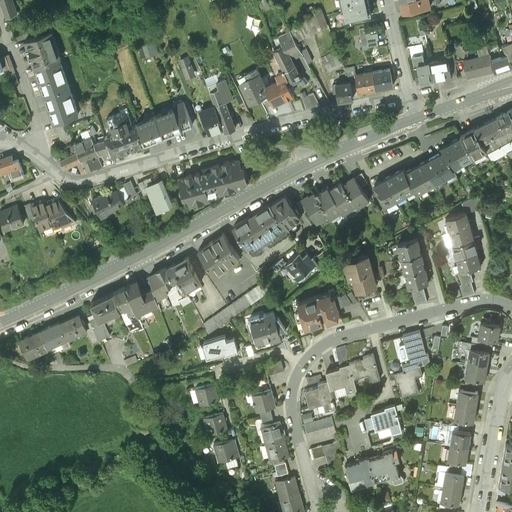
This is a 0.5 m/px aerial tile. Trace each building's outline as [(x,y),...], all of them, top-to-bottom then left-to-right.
[(7,0),(2,2),(7,15),(20,11),(18,6),(16,7),(13,0),(7,0)] [(339,0),(344,19),(371,12),(368,0),(339,0)] [(400,0),(403,9),(430,3),(429,0),(400,0)] [(499,5),(495,6),(494,4),(491,5),(495,16),(502,14),(499,5)] [(322,5),(287,22),(292,32),(295,39),(328,23),(322,5)] [(39,27),(26,32),(28,38),(42,33),(39,27)] [(28,38),(26,39),(29,47),(27,47),(31,57),(32,57),(35,65),(59,56),(61,55),(52,30),(42,33),(28,38)] [(371,31),(365,32),(367,41),(367,45),(377,44),(376,38),(378,38),(377,31),(371,32),(371,31)] [(292,32),(279,38),(282,44),(288,54),(289,54),(293,52),(295,56),(299,54),(306,68),(310,65),(308,62),(305,63),(298,51),(301,49),(300,48),(295,39),(292,32)] [(155,37),(149,40),(154,53),(160,50),(155,37)] [(495,39),(492,40),(492,38),(490,39),(490,41),(488,41),(492,49),(498,48),(495,39)] [(511,41),(503,44),(505,51),(511,50),(511,51),(511,41)] [(421,43),(408,45),(409,46),(410,45),(412,56),(412,55),(422,53),(423,54),(424,54),(421,43)] [(288,54),(282,44),(274,48),(284,69),(294,63),(289,54),(288,54)] [(312,59),(306,47),(301,49),(308,62),(312,59)] [(284,69),(274,48),(267,51),(273,63),(272,64),(276,73),(284,69)] [(308,62),(301,49),(298,51),(305,63),(308,62)] [(336,49),(319,57),(325,63),(321,65),(325,73),(343,63),(336,49)] [(431,62),(424,63),(423,54),(422,53),(412,55),(412,56),(417,81),(434,78),(431,62)] [(6,54),(0,56),(4,66),(5,69),(10,67),(6,54)] [(454,54),(447,55),(448,58),(451,75),(457,74),(454,54)] [(491,54),(479,57),(482,73),(494,70),(491,60),(492,60),(491,54)] [(492,60),(491,60),(494,70),(511,64),(511,63),(510,57),(508,55),(492,60)] [(59,56),(35,65),(54,120),(78,111),(59,56)] [(190,61),(187,63),(184,56),(180,58),(186,74),(194,71),(190,61)] [(479,57),(463,60),(467,76),(482,73),(479,57)] [(448,58),(431,62),(434,78),(451,75),(448,58)] [(302,76),(295,63),(294,63),(284,69),(288,77),(285,78),(288,83),(302,76)] [(354,66),(345,67),(350,80),(351,84),(357,84),(355,75),(356,75),(354,66)] [(284,69),(276,73),(279,78),(266,84),(269,90),(274,101),(292,92),(288,83),(285,78),(288,77),(284,69)] [(389,69),(372,72),(375,88),(392,85),(389,69)] [(259,70),(252,73),(252,74),(240,80),(250,100),(259,96),(259,94),(262,93),(269,90),(266,84),(259,70)] [(235,126),(222,93),(230,89),(223,72),(206,78),(215,102),(217,106),(224,127),(225,130),(235,126)] [(356,75),(355,75),(357,84),(358,91),(375,88),(372,72),(356,75)] [(350,80),(341,82),(341,80),(335,81),(338,100),(353,98),(351,84),(350,80)] [(269,90),(262,93),(267,104),(274,101),(269,90)] [(313,92),(308,94),(312,106),(320,104),(313,92)] [(308,94),(302,96),(306,108),(312,106),(308,94)] [(193,123),(184,100),(173,104),(174,107),(182,127),(193,123)] [(215,102),(201,108),(210,131),(224,127),(217,107),(217,106),(215,102)] [(174,107),(156,114),(164,134),(182,127),(174,107)] [(133,125),(128,110),(123,112),(123,111),(109,115),(109,116),(106,118),(110,128),(113,127),(114,131),(105,134),(106,138),(110,147),(112,154),(120,151),(120,152),(124,154),(126,150),(128,149),(129,147),(133,146),(135,147),(138,146),(141,147),(143,144),(143,142),(145,141),(138,122),(133,125)] [(511,117),(509,112),(496,118),(506,132),(511,128),(511,117)] [(156,114),(138,121),(138,122),(145,141),(164,134),(156,114)] [(57,121),(55,122),(62,141),(72,138),(65,118),(57,121)] [(506,132),(496,118),(484,124),(493,138),(506,132)] [(482,144),(493,138),(484,124),(473,129),(482,144)] [(493,138),(482,144),(486,151),(492,161),(511,150),(511,128),(506,132),(493,138)] [(473,129),(460,135),(461,137),(472,158),(486,151),(482,144),(473,129)] [(95,141),(92,135),(77,141),(76,142),(78,149),(81,156),(92,152),(94,157),(98,155),(96,151),(99,149),(95,141)] [(472,158),(461,137),(451,142),(453,146),(462,164),(472,158)] [(106,138),(95,141),(99,149),(100,151),(102,150),(110,147),(106,138)] [(76,140),(67,143),(70,152),(74,150),(78,149),(76,142),(77,141),(76,140)] [(462,164),(453,146),(429,159),(441,181),(465,169),(462,164)] [(110,147),(102,150),(105,157),(112,154),(110,147)] [(78,149),(61,157),(65,166),(78,160),(82,170),(87,168),(86,166),(81,156),(78,149)] [(92,152),(81,156),(86,166),(97,163),(98,165),(100,165),(102,164),(101,161),(98,155),(94,157),(92,152)] [(13,158),(11,153),(0,157),(0,167),(1,171),(8,168),(12,179),(25,174),(18,156),(13,158)] [(192,173),(186,175),(179,177),(182,188),(183,188),(186,194),(187,193),(190,203),(200,200),(205,196),(205,195),(209,196),(209,198),(210,197),(208,190),(210,190),(211,191),(217,191),(218,193),(217,191),(218,191),(218,190),(223,188),(224,190),(229,188),(229,187),(230,186),(230,187),(237,187),(237,188),(238,187),(237,185),(242,181),(242,180),(247,179),(243,164),(241,165),(239,158),(230,160),(230,159),(223,161),(224,162),(220,163),(220,162),(213,164),(213,165),(201,169),(201,170),(196,172),(197,173),(193,174),(192,173)] [(436,183),(425,162),(415,167),(426,188),(436,183)] [(426,188),(415,167),(405,172),(415,190),(417,193),(426,188)] [(405,172),(403,169),(394,174),(405,195),(415,190),(405,172)] [(362,173),(354,178),(361,187),(367,183),(362,173)] [(405,195),(394,174),(384,179),(395,200),(396,200),(405,195)] [(144,192),(149,189),(147,183),(150,182),(148,176),(139,180),(144,192)] [(172,199),(162,176),(150,182),(147,183),(149,189),(157,206),(172,199)] [(131,177),(124,181),(130,193),(137,190),(131,177)] [(354,178),(343,185),(356,205),(361,202),(363,204),(369,200),(361,187),(354,178)] [(395,200),(384,179),(374,184),(378,192),(385,205),(386,205),(387,208),(389,211),(399,206),(396,200),(395,200)] [(343,185),(338,189),(336,186),(329,190),(342,210),(348,207),(350,210),(356,205),(343,185)] [(107,189),(93,197),(95,200),(92,201),(97,212),(100,211),(102,215),(108,212),(107,210),(115,206),(125,201),(118,187),(109,192),(107,189)] [(327,187),(321,191),(323,194),(317,197),(327,212),(329,215),(334,212),(336,214),(342,210),(329,190),(327,187)] [(317,197),(314,191),(301,199),(308,210),(317,223),(324,218),(322,216),(327,212),(317,197)] [(385,205),(378,192),(373,195),(382,211),(387,208),(386,205),(385,205)] [(474,195),(462,201),(465,210),(466,210),(467,211),(478,208),(474,195)] [(284,196),(271,205),(285,227),(299,218),(284,196)] [(64,204),(58,197),(52,199),(51,198),(45,200),(53,222),(54,225),(61,222),(62,224),(77,219),(72,214),(64,204)] [(44,199),(39,201),(39,200),(32,203),(31,203),(35,214),(40,227),(53,222),(45,200),(44,199)] [(301,199),(297,202),(303,213),(308,210),(301,199)] [(31,200),(24,203),(30,216),(35,214),(31,203),(32,203),(31,200)] [(77,210),(69,200),(64,204),(72,214),(77,210)] [(18,204),(0,210),(0,211),(3,219),(5,218),(8,226),(24,221),(18,204)] [(269,205),(233,227),(247,249),(258,243),(264,239),(284,226),(269,205)] [(465,210),(445,216),(447,222),(446,222),(449,230),(470,224),(467,211),(466,210),(465,210)] [(470,224),(449,230),(451,236),(450,236),(452,244),(473,237),(474,237),(470,224)] [(284,226),(264,239),(270,248),(290,235),(284,226)] [(239,257),(223,233),(211,241),(226,265),(239,257)] [(416,236),(397,241),(399,249),(398,249),(400,257),(401,256),(421,251),(416,236)] [(473,237),(452,244),(454,249),(453,250),(456,257),(477,251),(478,251),(473,237)] [(325,250),(318,239),(312,242),(314,245),(315,244),(320,254),(313,259),(317,265),(320,269),(327,264),(331,261),(325,250)] [(226,265),(211,241),(198,250),(213,273),(226,265)] [(258,243),(247,249),(252,256),(257,253),(258,255),(263,252),(258,243)] [(421,251),(401,256),(403,264),(402,264),(404,271),(405,271),(424,266),(421,251)] [(477,251),(456,257),(458,263),(457,263),(460,271),(470,268),(481,265),(477,251)] [(302,258),(298,254),(285,264),(299,281),(317,265),(313,259),(312,258),(310,259),(306,254),(302,258)] [(367,254),(357,257),(358,259),(347,262),(351,277),(355,276),(358,287),(375,283),(367,254)] [(200,279),(187,255),(172,264),(182,282),(185,289),(200,279)] [(167,267),(166,265),(157,270),(166,285),(176,279),(177,285),(182,282),(172,264),(167,267)] [(424,266),(405,271),(407,279),(406,279),(408,287),(411,286),(423,283),(428,281),(424,266)] [(470,268),(460,271),(458,271),(460,277),(472,273),(470,268)] [(166,285),(157,270),(149,274),(153,286),(155,291),(166,285)] [(460,277),(459,277),(461,283),(471,280),(473,279),(472,273),(460,277)] [(142,291),(137,280),(125,285),(137,311),(150,305),(158,301),(155,291),(153,286),(142,291)] [(461,283),(460,283),(461,289),(473,285),(471,280),(461,283)] [(182,282),(177,285),(180,291),(185,289),(182,282)] [(262,282),(245,293),(251,304),(269,292),(262,282)] [(423,283),(411,286),(412,291),(424,288),(423,283)] [(137,311),(125,285),(113,291),(121,308),(127,323),(136,320),(135,318),(139,316),(137,311)] [(473,285),(461,289),(463,295),(475,292),(473,285)] [(174,288),(169,290),(173,303),(178,300),(176,296),(178,295),(174,288)] [(424,288),(412,291),(414,297),(425,294),(424,288)] [(113,291),(91,301),(98,317),(121,308),(113,291)] [(358,301),(351,291),(347,294),(352,303),(353,304),(358,301)] [(346,292),(341,295),(346,304),(348,306),(352,303),(347,294),(346,292)] [(245,293),(227,305),(234,315),(251,304),(245,293)] [(331,293),(298,303),(299,307),(296,308),(302,326),(304,325),(305,329),(324,324),(323,321),(326,319),(327,323),(342,319),(338,305),(339,304),(335,297),(332,298),(331,293)] [(341,295),(340,294),(335,297),(339,304),(340,305),(342,307),(346,304),(341,295)] [(425,294),(414,297),(415,303),(427,300),(425,294)] [(150,305),(137,311),(139,316),(139,317),(153,311),(150,305)] [(227,305),(203,321),(208,331),(234,315),(227,305)] [(273,311),(260,315),(260,314),(250,317),(258,345),(283,338),(281,331),(287,329),(278,317),(275,317),(273,311)] [(80,312),(59,321),(66,336),(73,334),(73,335),(87,328),(80,312)] [(136,320),(127,323),(130,329),(138,326),(136,320)] [(500,323),(481,320),(479,335),(482,336),(493,337),(497,338),(500,323)] [(59,321),(39,330),(47,347),(54,344),(57,352),(71,346),(66,336),(59,321)] [(94,329),(87,332),(91,343),(98,340),(94,329)] [(39,330),(19,341),(28,359),(48,349),(47,347),(39,330)] [(420,330),(402,334),(405,343),(422,338),(420,330)] [(297,332),(288,336),(295,350),(304,346),(297,332)] [(221,341),(227,340),(225,335),(204,341),(205,343),(197,346),(201,359),(224,353),(221,341)] [(234,338),(227,340),(221,341),(224,353),(224,355),(238,351),(234,338)] [(405,343),(399,344),(398,347),(401,358),(404,368),(420,364),(430,361),(428,352),(426,352),(422,338),(405,343)] [(480,347),(471,345),(468,361),(487,364),(489,349),(480,347)] [(364,356),(349,359),(350,362),(354,377),(368,373),(370,381),(380,378),(373,351),(363,354),(364,356)] [(281,357),(276,358),(279,369),(284,368),(281,357)] [(276,358),(270,360),(273,371),(279,369),(276,358)] [(270,360),(265,361),(268,372),(273,371),(270,360)] [(487,364),(468,361),(465,375),(466,376),(477,378),(484,379),(487,364)] [(341,366),(326,370),(328,379),(331,387),(345,383),(347,391),(357,388),(354,377),(350,362),(340,364),(341,366)] [(404,368),(394,371),(396,381),(398,380),(402,395),(419,390),(415,376),(422,374),(420,364),(404,368)] [(328,379),(319,382),(319,385),(305,388),(309,405),(324,402),(326,409),(336,406),(331,387),(328,379)] [(214,382),(195,388),(200,405),(219,400),(214,382)] [(272,387),(252,392),(257,409),(259,409),(270,406),(276,404),(272,387)] [(464,387),(460,387),(457,401),(475,405),(478,390),(475,389),(464,387)] [(475,405),(457,401),(455,416),(459,417),(470,419),(473,419),(475,405)] [(395,403),(385,406),(386,408),(371,412),(372,416),(376,428),(390,424),(392,432),(402,429),(395,403)] [(270,406),(259,409),(261,415),(271,412),(270,406)] [(271,412),(261,415),(262,420),(273,417),(271,412)] [(223,413),(203,418),(208,436),(227,431),(223,413)] [(331,414),(325,415),(328,427),(334,425),(331,414)] [(325,415),(320,417),(323,428),(328,427),(325,415)] [(376,428),(372,416),(364,418),(368,430),(376,428)] [(320,417),(314,418),(317,429),(323,428),(320,417)] [(314,418),(309,419),(312,431),(317,429),(314,418)] [(280,420),(261,425),(265,443),(285,438),(280,420)] [(457,429),(452,428),(450,443),(468,446),(471,431),(468,431),(457,429)] [(285,438),(265,443),(270,461),(289,456),(285,438)] [(338,441),(332,442),(335,453),(336,453),(341,451),(338,441)] [(233,442),(213,447),(218,465),(237,460),(233,442)] [(332,442),(327,444),(330,454),(335,453),(332,442)] [(468,446),(450,443),(447,458),(450,458),(463,460),(466,461),(468,446)] [(511,443),(506,443),(500,484),(511,486),(511,484),(511,443)] [(327,444),(321,445),(324,456),(325,456),(330,454),(327,444)] [(321,445),(316,447),(319,457),(324,456),(321,445)] [(393,448),(383,451),(383,453),(369,457),(374,474),(388,470),(390,478),(391,477),(392,483),(396,484),(403,483),(404,480),(403,476),(401,474),(400,473),(399,473),(393,448)] [(330,454),(325,456),(327,461),(338,458),(336,453),(335,453),(330,454)] [(369,455),(358,457),(359,459),(344,463),(349,480),(363,476),(365,484),(376,481),(374,474),(369,457),(369,455)] [(338,458),(327,461),(328,467),(339,464),(338,458)] [(463,460),(450,458),(449,464),(462,466),(463,460)] [(285,462),(274,465),(275,470),(287,467),(285,462)] [(462,466),(449,464),(448,470),(461,472),(462,466)] [(287,467),(275,470),(277,476),(288,472),(287,467)] [(448,470),(445,470),(443,484),(461,488),(464,473),(461,472),(448,470)] [(294,476),(275,481),(280,498),(299,493),(294,476)] [(461,488),(443,484),(440,499),(445,500),(456,502),(459,503),(461,488)] [(511,486),(500,484),(498,492),(499,492),(510,492),(511,486)] [(510,492),(499,492),(498,498),(510,501),(511,492),(510,492)] [(299,493),(280,498),(283,511),(300,511),(304,511),(299,493)] [(511,511),(511,501),(510,501),(498,498),(494,511),(511,511)]
